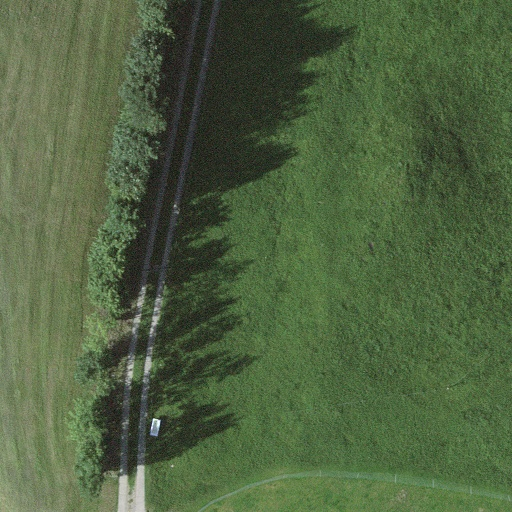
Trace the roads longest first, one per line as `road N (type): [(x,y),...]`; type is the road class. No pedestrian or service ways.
road 1 (unclassified): [(142,318),(236,0)]
road 2 (unclassified): [(142,318),(126,511)]
